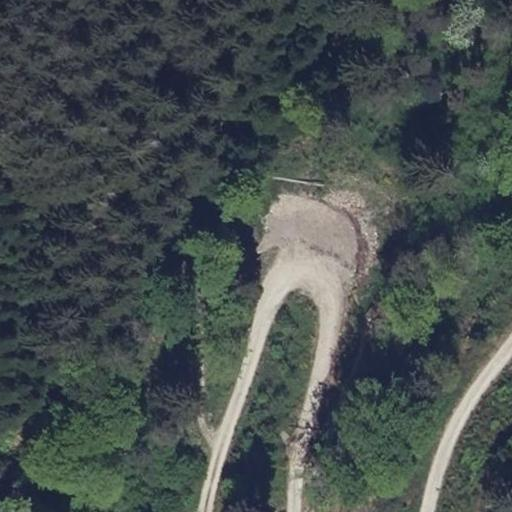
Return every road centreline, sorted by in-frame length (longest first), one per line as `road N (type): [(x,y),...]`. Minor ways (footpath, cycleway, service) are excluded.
road 1 (track): [(298,511),(331,324),(292,287),(234,413),(207,511)]
road 2 (track): [(511,353),(418,511)]
